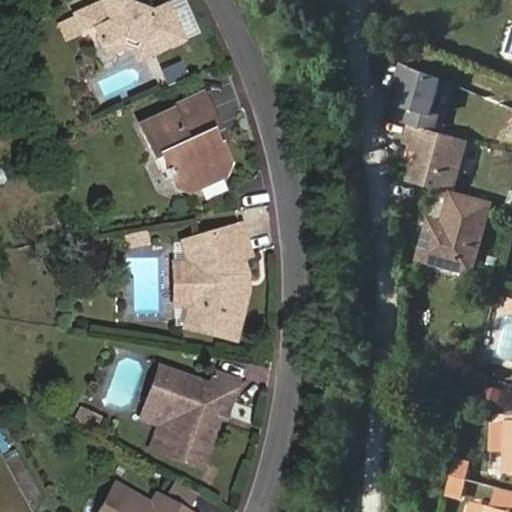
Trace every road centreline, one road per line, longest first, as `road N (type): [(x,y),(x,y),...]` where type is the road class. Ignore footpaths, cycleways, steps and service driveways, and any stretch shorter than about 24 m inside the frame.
road 1 (residential): [(262,511),(300,327),(294,171),(241,0)]
road 2 (track): [(365,44),(393,327),(380,511)]
